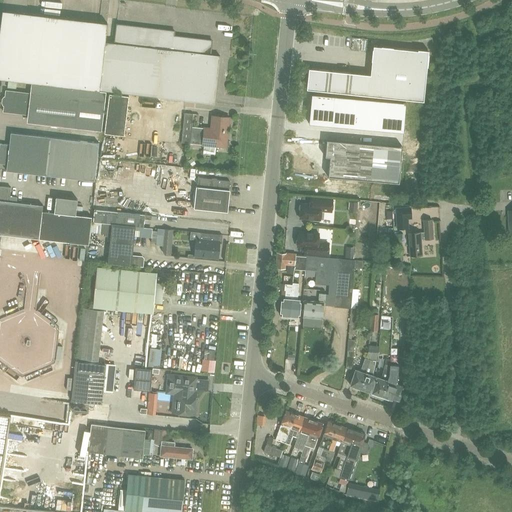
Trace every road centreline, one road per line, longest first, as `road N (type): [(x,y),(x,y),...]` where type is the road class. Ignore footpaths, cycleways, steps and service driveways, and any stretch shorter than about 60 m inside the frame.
road 1 (unclassified): [(290,0),(251,375)]
road 2 (residential): [(511,464),(251,375)]
road 3 (unknown): [(0,288),(34,270),(47,273),(62,291),(68,330),(58,373),(31,383),(0,381)]
road 4 (unclassified): [(251,375),(237,511)]
